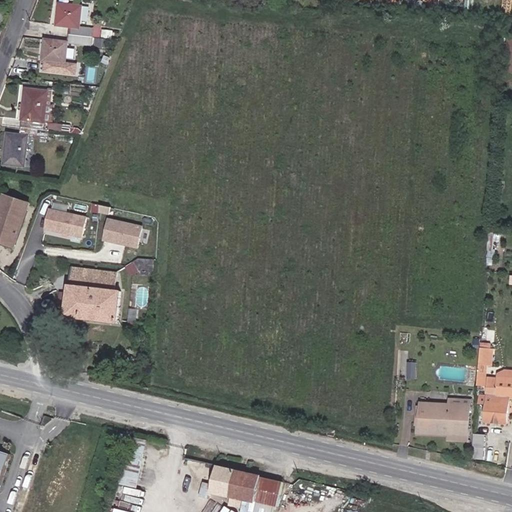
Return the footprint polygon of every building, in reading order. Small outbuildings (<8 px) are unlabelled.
[(86,6),(63,3),(61,26),(84,29),(86,6)] [(74,40),(48,38),(46,61),(72,65),(74,40)] [(57,90),(28,88),(26,121),(50,124),(51,107),(56,108),(57,90)] [(33,136),(11,133),(7,165),(30,168),(33,136)] [(28,198),(4,190),(2,198),(26,206),(28,198)] [(0,236),(14,241),(26,206),(2,198),(0,202),(0,236)] [(91,215),(98,216),(99,216),(100,208),(92,206),(91,215)] [(89,218),(51,208),(46,231),(85,240),(89,218)] [(100,208),(99,216),(108,219),(111,212),(100,208)] [(144,227),(109,219),(105,241),(140,251),(144,227)] [(147,275),(148,263),(135,261),(126,267),(134,274),(147,275)] [(122,273),(76,267),(69,317),(122,325),(127,293),(119,292),(122,273)] [(57,300),(58,298),(57,296),(56,294),(55,293),(53,293),(51,293),(49,294),(48,296),(48,298),(49,300),(49,301),(51,302),(53,302),(54,302),(56,301),(57,300)] [(493,329),(503,330),(505,312),(494,311),(493,329)] [(492,364),(493,347),(481,346),(478,375),(485,376),(486,364),(492,364)] [(413,377),(415,362),(407,362),(406,377),(413,377)] [(511,378),(492,376),(490,423),(511,425),(511,422),(511,378)] [(447,412),(418,410),(416,436),(446,438),(464,439),(466,413),(447,412)] [(138,487),(148,442),(131,438),(121,483),(138,487)] [(0,485),(10,455),(0,451),(0,485)] [(256,503),(262,477),(218,467),(218,465),(187,458),(182,479),(213,487),(212,493),(246,500),(256,503)] [(274,511),(277,507),(283,482),(262,477),(256,503),(246,500),(243,511),(274,511)] [(197,511),(200,500),(206,502),(207,494),(211,495),(212,493),(213,487),(182,479),(180,488),(177,505),(182,507),(180,511),(197,511)]
